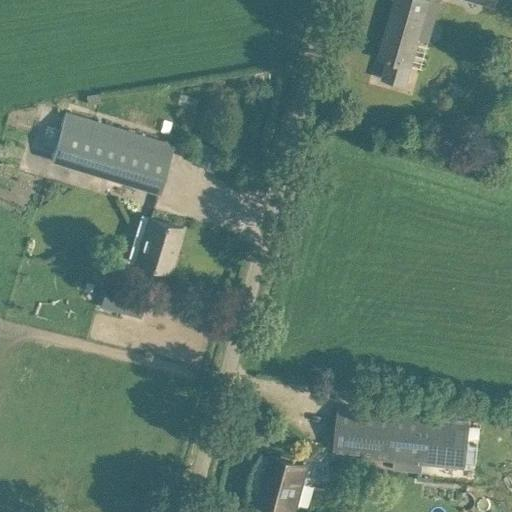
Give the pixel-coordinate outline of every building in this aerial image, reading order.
[(395,0),(380,56),(388,59),(383,76),(405,83),(428,0),(395,0)] [(98,93),(87,95),(88,104),(99,102),(98,93)] [(182,109),(180,118),(191,121),(193,111),(182,109)] [(160,191),(174,145),(65,112),(51,158),(160,191)] [(141,214),(128,258),(135,260),(151,265),(170,271),(177,251),(175,250),(182,226),(163,221),(148,216),(141,214)] [(105,286),(100,306),(130,313),(135,294),(105,286)] [(339,406),(333,453),(423,462),(425,447),(430,447),(432,432),(427,431),(428,421),(429,416),(339,406)] [(425,447),(423,462),(427,463),(433,463),(463,467),(468,420),(444,418),(444,422),(428,421),(427,431),(432,432),(430,447),(425,447)] [(258,503),(275,507),(274,511),(273,511),(272,511),(289,511),(290,511),(304,463),(272,455),(258,503)]
